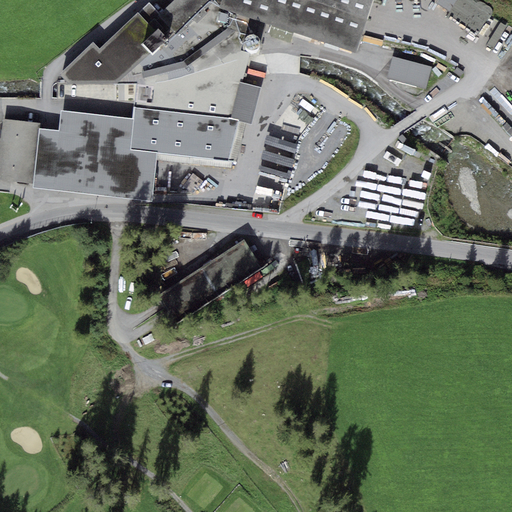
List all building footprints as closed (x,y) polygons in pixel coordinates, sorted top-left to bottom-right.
[(220,6),(213,0),(174,0),(159,14),(149,3),(138,13),(138,12),(99,49),(93,42),(59,75),(67,83),(116,84),(143,78),(187,66),(234,32),(245,35),(249,18),(219,8),(220,6)] [(356,52),(373,0),(221,0),(220,6),(219,8),(249,18),(356,52)] [(449,12),(457,0),(438,0),(437,3),(449,12)] [(457,0),(449,12),(446,17),(476,37),(493,12),(492,12),(492,11),(492,10),(492,8),(490,7),(488,6),(487,5),(486,4),(484,3),(482,2),(480,2),(479,1),(478,0),(457,0)] [(497,21),(489,44),(500,48),(508,25),(497,21)] [(431,67),(392,57),(387,78),(425,89),(431,67)] [(241,120),(135,108),(134,119),(131,149),(158,153),(230,162),(241,120)] [(134,119),(61,110),(60,131),(39,129),(33,184),(32,188),(152,201),(158,153),(131,149),(134,119)] [(34,122),(3,119),(1,138),(0,138),(0,179),(27,183),(33,184),(39,129),(40,123),(34,122)] [(281,215),(294,139),(264,134),(251,210),(281,215)] [(394,160),(406,156),(401,144),(390,148),(394,160)] [(403,183),(404,173),(371,169),(370,178),(403,183)] [(188,173),(180,185),(194,194),(202,182),(188,173)] [(242,242),(217,254),(221,262),(217,264),(222,274),(251,259),(242,242)]
